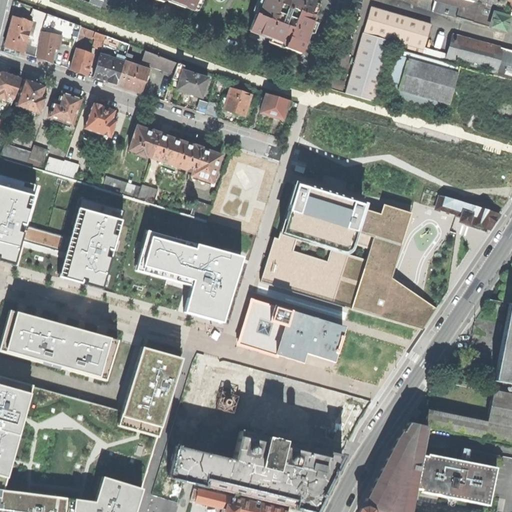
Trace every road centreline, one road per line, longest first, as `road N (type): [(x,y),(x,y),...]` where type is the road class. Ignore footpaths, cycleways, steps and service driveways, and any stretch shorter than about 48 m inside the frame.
road 1 (secondary): [(334,511),(511,232)]
road 2 (residential): [(0,57),(274,150)]
